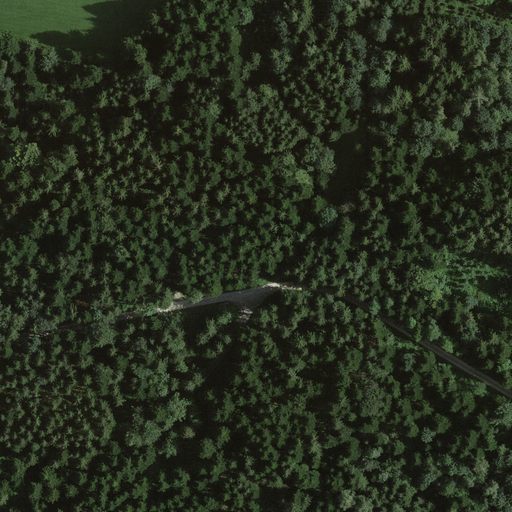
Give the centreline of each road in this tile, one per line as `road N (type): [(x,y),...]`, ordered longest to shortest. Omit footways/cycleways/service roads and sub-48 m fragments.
road 1 (track): [(0,343),(306,285),(347,297),(511,394)]
road 2 (track): [(277,287),(340,182),(511,262)]
road 3 (track): [(258,291),(172,418),(144,511)]
